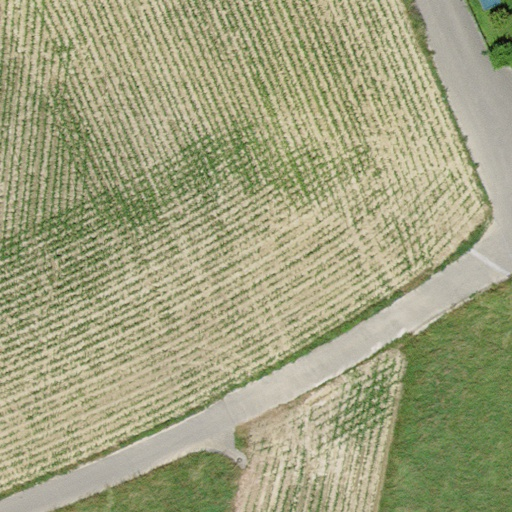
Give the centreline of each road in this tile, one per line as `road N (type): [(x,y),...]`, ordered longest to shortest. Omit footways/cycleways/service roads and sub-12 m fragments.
road 1 (track): [(9,511),(255,411),(511,247)]
road 2 (residential): [(511,175),(486,147),(421,0)]
